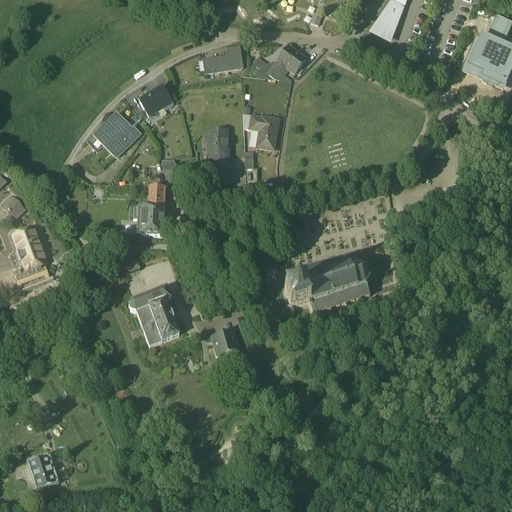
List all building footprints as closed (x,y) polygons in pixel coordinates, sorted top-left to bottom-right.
[(488,0),(478,0),(474,4),(481,12),(491,3),(488,0)] [(337,37),(326,33),(324,39),(335,43),(337,37)] [(386,95),(403,52),(390,45),(364,84),(386,95)] [(317,70),(310,67),(308,74),(315,77),(317,70)] [(303,110),(286,98),(268,121),(262,130),(276,132),(279,128),(280,128),(285,121),(291,125),(303,110)] [(226,108),(201,111),(203,125),(240,120),(237,100),(225,101),(226,108)] [(263,118),(255,130),(262,130),(268,121),(263,118)] [(160,137),(145,146),(143,143),(132,150),(137,157),(139,156),(148,169),(171,154),(160,137)] [(122,180),(118,175),(119,174),(116,171),(98,189),(105,197),(109,193),(113,198),(112,199),(120,206),(139,187),(132,180),(138,173),(133,168),(122,180)] [(256,184),(274,186),(276,172),(258,169),(258,171),(251,169),(249,183),(256,184)] [(224,184),(204,185),(205,195),(207,195),(208,215),(214,214),(226,214),(226,213),(224,213),(223,201),(225,201),(224,184)] [(274,186),(256,184),(254,201),(269,203),(271,195),(272,195),(274,186)] [(250,207),(242,208),(243,222),(251,222),(250,207)] [(173,213),(160,214),(163,225),(175,220),(173,213)] [(226,214),(214,214),(215,222),(226,221),(226,214)] [(175,220),(163,225),(168,236),(179,231),(175,220)] [(163,241),(148,240),(147,255),(145,255),(145,259),(163,260),(163,241)] [(14,248),(4,257),(14,267),(23,259),(14,248)] [(145,259),(142,259),(142,261),(133,260),(132,273),(136,273),(135,286),(140,286),(140,288),(161,289),(163,260),(145,259)] [(33,277),(13,284),(27,320),(38,316),(47,312),(33,277)] [(340,309),(329,312),(328,309),(325,310),(325,313),(315,316),(314,314),(311,314),(312,317),(298,321),(297,319),(295,319),(296,322),(293,323),(297,334),(282,339),(286,356),(281,358),(282,362),(287,360),(288,364),(291,363),(290,359),(306,355),(308,361),(310,360),(309,355),(315,352),(315,353),(318,352),(317,351),(322,349),(327,364),(329,363),(325,349),(337,345),(337,346),(339,346),(339,344),(351,339),(352,342),(354,341),(353,339),(360,336),(362,339),(363,337),(361,335),(364,329),(368,330),(368,328),(364,328),(362,321),(364,319),(363,317),(361,319),(355,316),(355,313),(353,313),(351,305),(343,308),(342,305),(339,306),(340,309)] [(135,310),(119,316),(123,327),(139,321),(135,310)] [(47,312),(38,316),(40,322),(43,328),(55,323),(50,311),(47,312)] [(27,320),(15,324),(19,337),(32,332),(30,326),(40,322),(38,316),(27,320)] [(165,338),(130,351),(127,356),(129,361),(134,362),(135,362),(149,397),(177,386),(164,351),(170,349),(165,338)] [(231,380),(209,387),(214,405),(236,398),(231,380)] [(51,511),(47,499),(30,505),(31,511),(51,511)]
